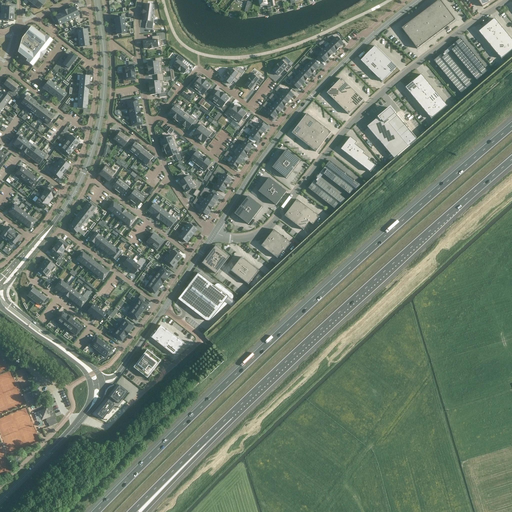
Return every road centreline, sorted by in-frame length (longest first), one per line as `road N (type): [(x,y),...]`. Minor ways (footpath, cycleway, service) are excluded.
road 1 (motorway): [(511,125),(343,272),(95,511)]
road 2 (residential): [(504,0),(391,84),(263,232),(214,232)]
road 3 (motorway): [(236,408),(511,159)]
road 4 (unclassified): [(214,232),(281,131),(370,37)]
road 5 (tertiary): [(97,0),(104,81),(96,135),(72,195),(45,233)]
road 6 (unclassified): [(165,307),(203,339),(105,427),(80,419)]
road 7 (residential): [(121,349),(28,275),(61,228)]
road 8 (residential): [(275,125),(197,67),(160,115)]
road 9 (motorway): [(132,511),(236,408)]
road 10 (tertiary): [(99,381),(90,365),(10,305),(7,284)]
road 11 (motorway): [(144,511),(236,408)]
road 12 (residential): [(275,125),(360,35)]
road 13 (tertiary): [(0,305),(80,367),(90,386)]
road 14 (residential): [(157,303),(61,228)]
